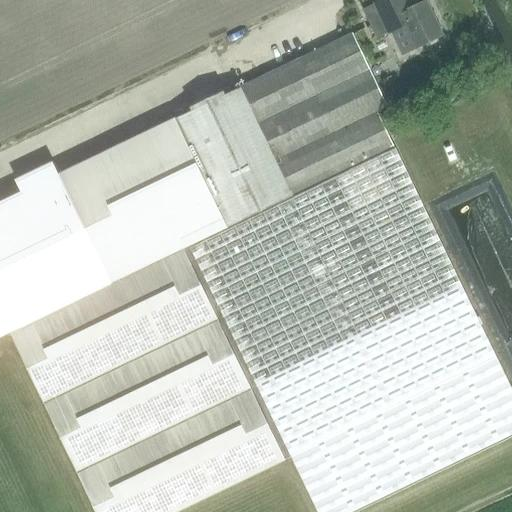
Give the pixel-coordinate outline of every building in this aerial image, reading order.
[(426,1),(402,12),(396,0),(380,0),(375,3),(363,9),(376,37),(388,32),(388,33),(404,25),(415,48),(442,35),(426,1)] [(298,59),(240,87),(293,196),(365,162),(395,148),(377,111),(387,106),(353,33),(298,59)] [(240,87),(175,118),(228,229),(293,196),(240,87)] [(26,190),(0,202),(0,337),(10,333),(96,511),(175,511),(291,456),(291,455),(290,455),(190,249),(229,230),(228,229),(175,118),(175,117),(59,174),(56,168),(24,184),(26,190)] [(229,230),(190,249),(290,455),(291,455),(291,456),(317,511),(356,511),(511,436),(511,390),(495,357),(462,287),(395,148),(365,162),(293,196),(228,229),(229,230)]
